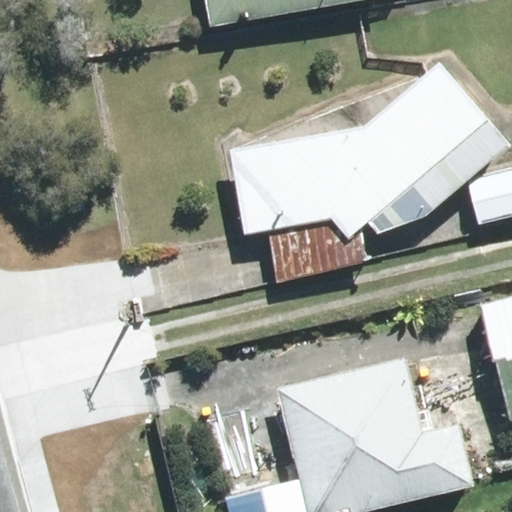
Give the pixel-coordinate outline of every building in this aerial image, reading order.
[(394,0),(210,0),(217,34),(395,3),(394,0)] [(242,154),(256,235),(257,238),(340,223),(359,245),(371,235),(375,231),(380,227),(388,236),(431,221),(478,181),(485,175),(511,151),(511,137),(450,66),(376,130),(360,133),(242,154)] [(486,226),(511,220),(511,177),(477,185),(486,226)] [(511,301),(491,307),(511,397),(511,301)] [(399,511),(486,493),(473,431),(432,440),(415,365),(286,394),(307,487),(238,502),(240,511),(399,511)]
